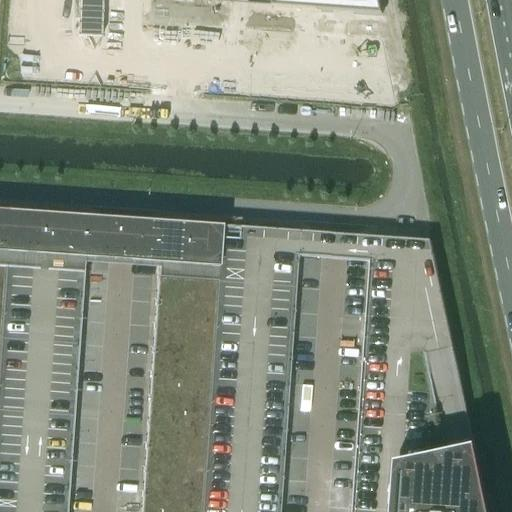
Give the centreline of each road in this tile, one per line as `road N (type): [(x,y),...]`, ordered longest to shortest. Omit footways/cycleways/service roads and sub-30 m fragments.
road 1 (unclassified): [(0,199),(380,226),(406,198),(403,157),(377,132),(0,102)]
road 2 (unknown): [(261,220),(234,511)]
road 3 (primary): [(457,0),(511,262)]
